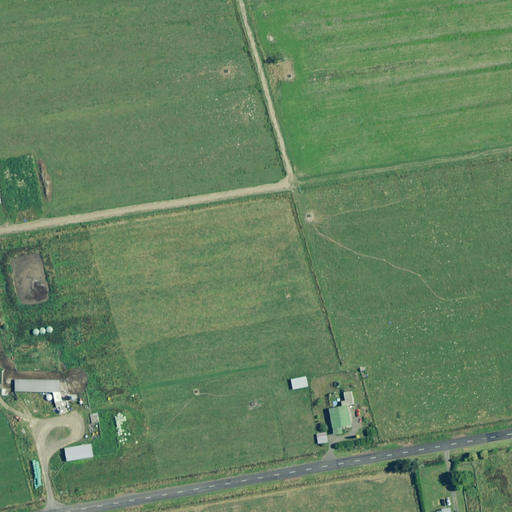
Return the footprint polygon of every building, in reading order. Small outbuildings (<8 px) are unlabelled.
[(309,386),(307,376),(291,379),(293,389),(309,386)] [(57,408),(64,407),(61,396),(62,380),(16,379),(16,392),(53,392),(53,395),(57,408)] [(355,404),(353,391),(344,393),(346,405),(355,404)] [(351,425),(349,406),(331,408),(335,434),(344,433),(344,426),(351,425)] [(100,422),(98,413),(90,415),(92,424),(100,422)] [(328,442),(327,432),(317,434),(319,444),(328,442)] [(95,456),(93,444),(66,448),(68,461),(95,456)]
